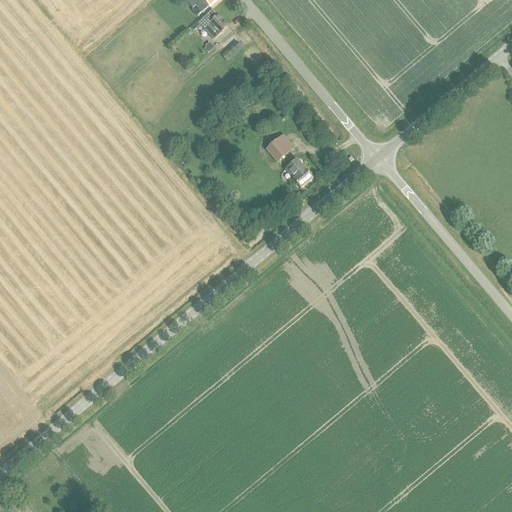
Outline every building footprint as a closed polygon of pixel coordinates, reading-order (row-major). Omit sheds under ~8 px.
[(202,0),(190,0),(187,4),(199,18),(218,0),(202,0)] [(213,10),(199,24),(197,22),(191,28),(194,31),(200,25),(204,29),(204,30),(214,41),(222,34),(221,34),(229,27),(213,10)] [(222,48),(234,37),(229,31),(217,42),(222,48)] [(209,43),(205,47),(206,48),(204,50),(207,55),(214,49),(209,43)] [(228,64),(243,49),(237,43),(222,57),(228,64)] [(295,150),(284,136),(266,152),(278,165),(295,150)] [(297,160),(287,169),(295,179),(293,180),(301,190),(314,179),(306,170),(297,160)]
